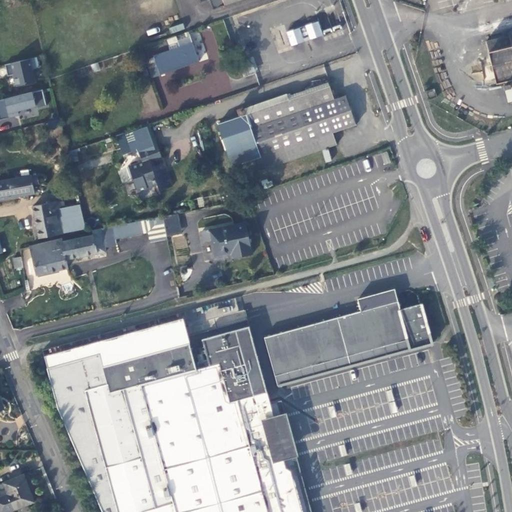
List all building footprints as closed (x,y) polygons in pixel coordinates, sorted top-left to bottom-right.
[(318,19),(286,30),(291,43),(323,32),(318,19)] [(492,40),(487,41),(497,82),(511,78),(511,45),(510,35),(504,37),(503,32),(491,35),(492,40)] [(169,67),(206,55),(200,37),(162,49),(169,67)] [(37,57),(5,64),(8,75),(14,74),(17,86),(35,82),(32,69),(39,67),(37,57)] [(251,57),(244,59),(249,72),(256,70),(251,57)] [(511,80),(503,83),(508,102),(511,101),(511,80)] [(154,84),(142,86),(146,110),(158,109),(154,84)] [(334,99),(330,86),(247,114),(251,127),(334,99)] [(43,89),(0,99),(0,119),(18,114),(17,110),(36,105),(37,108),(46,105),(43,89)] [(426,92),(429,100),(437,97),(434,89),(426,92)] [(346,96),(334,99),(251,127),(258,149),(251,152),(258,172),(336,145),(333,133),(357,125),(346,96)] [(57,116),(55,107),(48,109),(50,117),(57,116)] [(59,119),(47,122),(49,130),(61,127),(59,119)] [(142,162),(133,165),(136,175),(132,176),(137,192),(158,185),(160,191),(173,186),(167,169),(165,170),(162,171),(159,164),(152,166),(151,162),(163,159),(158,145),(154,146),(148,128),(127,135),(133,153),(138,151),(142,162)] [(325,163),(332,161),(328,149),(322,151),(325,163)] [(0,199),(36,193),(35,187),(39,186),(37,174),(0,180),(0,199)] [(65,220),(63,207),(60,207),(59,200),(33,205),(39,237),(72,231),(70,219),(65,220)] [(168,239),(163,216),(132,222),(135,235),(148,232),(150,242),(168,239)] [(132,222),(112,226),(115,239),(135,235),(132,222)] [(214,259),(233,255),(240,254),(241,258),(253,255),(246,223),(201,232),(203,242),(211,241),(214,259)] [(101,228),(92,230),(93,235),(63,241),(63,238),(30,246),(37,275),(68,268),(66,259),(98,252),(98,254),(106,252),(101,228)] [(12,258),(14,268),(23,267),(20,256),(12,258)] [(265,337),(277,385),(410,349),(432,343),(421,303),(400,309),(394,288),(357,298),(361,311),(265,337)] [(300,511),(291,471),(284,467),(281,458),(294,454),(284,414),(270,416),(250,341),(246,328),(201,342),(208,366),(195,370),(184,331),(45,371),(102,511),(300,511)] [(24,475),(4,482),(8,494),(0,497),(0,511),(7,511),(35,502),(24,475)]
